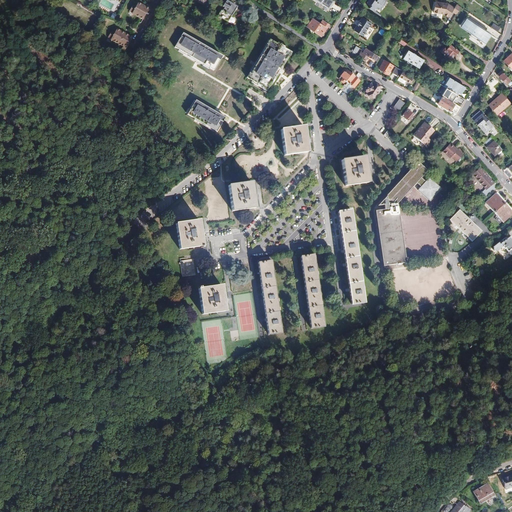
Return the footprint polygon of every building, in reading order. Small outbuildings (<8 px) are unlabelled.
[(231,16),(237,7),(226,0),(223,7),(224,8),(222,10),(221,10),(217,16),(227,22),(228,22),(231,24),(234,23),(235,21),(234,19),(231,16)] [(333,2),(329,0),(315,0),(329,8),(333,2)] [(382,0),(369,0),(366,4),(370,7),(369,9),(374,12),(377,8),(379,10),(385,2),(382,0)] [(141,20),(148,9),(137,1),(130,13),(141,20)] [(452,8),(446,4),(434,1),(432,12),(435,13),(436,10),(441,14),(446,17),(450,11),(454,14),(459,7),(455,4),(452,8)] [(371,23),(362,17),(353,30),(362,36),(371,23)] [(491,33),(465,17),(459,26),(485,42),(491,33)] [(320,35),(327,24),(321,20),(319,24),(311,19),(306,26),(320,35)] [(499,28),(492,23),(489,27),(496,32),(499,28)] [(125,48),(132,37),(117,29),(111,39),(125,48)] [(222,56),(183,33),(175,47),(214,70),(222,56)] [(270,40),(248,78),(267,90),(290,52),(270,40)] [(439,51),(450,60),(452,56),(453,56),(455,56),(456,55),(457,55),(456,53),(457,52),(448,45),(445,50),(442,48),(439,51)] [(380,57),(363,46),(361,50),(362,50),(358,56),(367,61),(370,57),(377,62),(380,57)] [(417,68),(422,60),(407,51),(402,59),(417,68)] [(511,66),(511,55),(510,54),(502,61),(509,69),(511,66)] [(388,76),(394,66),(385,60),(379,69),(384,72),(383,73),(388,76)] [(398,78),(402,71),(396,68),(392,74),(398,78)] [(354,78),(356,76),(351,72),(350,74),(346,70),(345,71),(344,70),(337,81),(342,85),(344,82),(348,85),(354,78)] [(511,86),(511,84),(502,73),(501,72),(497,76),(506,86),(507,85),(510,88),(511,86)] [(399,78),(411,86),(412,84),(410,83),(412,80),(402,73),(399,78)] [(352,88),(358,81),(356,80),(354,78),(348,85),(352,88)] [(460,94),(464,88),(449,78),(444,85),(446,86),(445,89),(448,91),(456,95),(457,93),(460,94)] [(372,97),(376,100),(383,91),(375,86),(375,87),(372,85),(370,86),(367,84),(364,88),(367,90),(366,92),(368,93),(368,94),(369,95),(368,97),(371,99),(372,97)] [(456,95),(448,91),(445,89),(440,96),(451,103),(456,95)] [(488,105),(497,115),(509,104),(501,94),(488,105)] [(450,113),(454,106),(441,97),(437,105),(450,113)] [(216,132),(225,118),(196,100),(187,114),(216,132)] [(404,104),(399,100),(392,110),(397,114),(404,104)] [(455,114),(459,108),(455,105),(450,113),(453,115),(455,114)] [(413,116),(407,111),(402,117),(407,122),(413,116)] [(472,120),(483,133),(492,125),(480,112),(472,120)] [(432,132),(423,124),(412,137),(424,147),(429,142),(426,139),(432,132)] [(305,139),(303,127),(280,130),(285,156),(308,152),(305,139)] [(388,139),(392,135),(387,131),(383,136),(388,139)] [(490,138),(484,143),(488,148),(494,142),(490,138)] [(501,151),(496,146),(494,142),(488,148),(487,149),(494,157),(501,151)] [(447,157),(455,163),(462,155),(454,149),(453,150),(449,146),(443,154),(447,157)] [(369,157),(342,161),(346,186),(372,182),(370,170),(369,157)] [(401,264),(406,264),(399,208),(398,203),(417,183),(422,188),(420,190),(431,201),(442,190),(438,187),(440,185),(436,180),(434,183),(430,179),(426,183),(421,178),(429,170),(421,162),(420,164),(418,163),(410,172),(409,171),(406,174),(407,175),(384,200),(385,204),(385,210),(376,211),(384,267),(398,265),(398,266),(401,266),(401,264)] [(488,190),(495,184),(481,169),(474,175),(488,190)] [(253,195),(251,181),(227,185),(231,212),(255,208),(253,195)] [(503,223),(511,215),(511,213),(495,195),(485,203),(503,223)] [(461,230),(472,240),(482,230),(473,221),(474,220),(470,217),(469,218),(460,209),(450,219),(461,230)] [(352,210),(339,212),(352,305),(365,303),(352,210)] [(203,246),(199,221),(176,224),(180,250),(203,246)] [(505,249),(510,256),(511,254),(511,237),(511,238),(510,237),(500,244),(499,242),(493,246),(493,247),(493,249),(494,250),(495,250),(496,251),(503,247),(504,249),(505,249)] [(311,329),(324,327),(313,254),(301,256),(311,329)] [(269,335),(282,333),(270,257),(257,259),(269,335)] [(193,260),(180,261),(182,277),(196,276),(193,260)] [(225,312),(222,285),(199,288),(202,315),(225,312)] [(511,476),(502,479),(504,489),(511,487),(511,476)] [(491,495),(485,485),(472,492),(478,503),(491,495)] [(459,502),(451,511),(468,511),(471,509),(466,506),(465,507),(459,502)]
